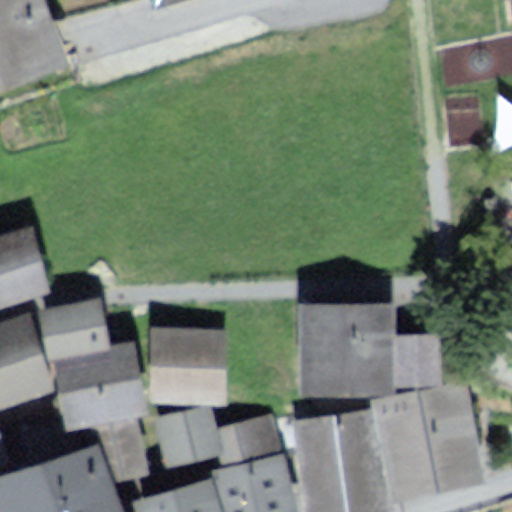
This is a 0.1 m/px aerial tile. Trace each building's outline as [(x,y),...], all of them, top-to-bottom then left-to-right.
[(32,0),(0,0),(0,84),(56,63),(32,0)] [(0,243),(0,302),(45,287),(27,234),(0,243)] [(51,354),(104,346),(99,308),(46,316),(51,354)] [(301,309),(302,394),(387,393),(386,308),(301,309)] [(0,398),(46,382),(24,321),(0,329),(0,398)] [(215,329),(156,331),(158,399),(217,397),(215,329)] [(431,337),(395,339),(398,383),(434,381),(431,337)] [(58,365),(69,421),(139,408),(129,352),(58,365)] [(458,388),(373,402),(390,503),(473,475),(458,388)] [(204,406),(166,415),(177,459),(215,450),(204,406)] [(272,413),(214,428),(224,468),(282,453),(272,413)] [(369,414),(299,423),(310,511),(354,511),(381,509),(369,414)] [(141,471),(131,421),(96,428),(107,478),(141,471)] [(0,468),(8,464),(0,447),(0,468)] [(0,510),(0,511),(107,511),(85,448),(0,478),(0,510)] [(224,468),(212,472),(223,511),(297,511),(282,453),(224,468)] [(215,511),(206,479),(139,496),(142,511),(215,511)]
